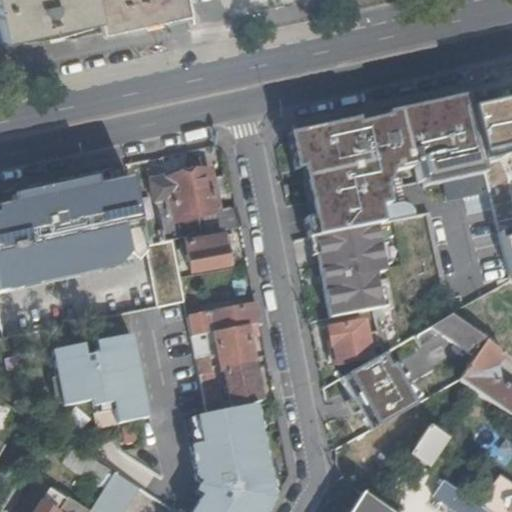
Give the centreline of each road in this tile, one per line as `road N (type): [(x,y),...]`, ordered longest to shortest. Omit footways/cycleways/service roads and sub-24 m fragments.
road 1 (primary): [(505,0),(0,112)]
road 2 (residential): [(290,511),(311,476),(241,101)]
road 3 (primary): [(241,101),(511,39)]
road 4 (primary): [(0,155),(241,101)]
